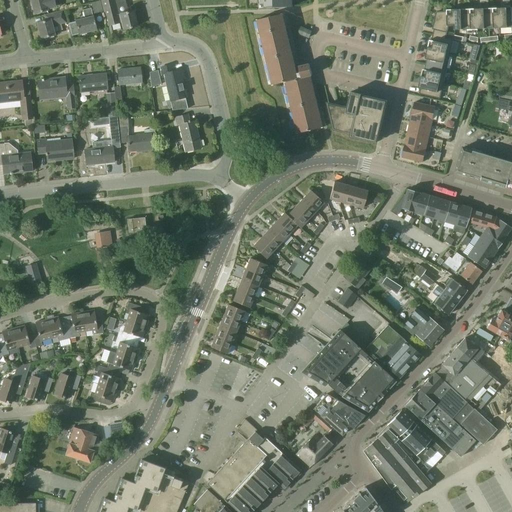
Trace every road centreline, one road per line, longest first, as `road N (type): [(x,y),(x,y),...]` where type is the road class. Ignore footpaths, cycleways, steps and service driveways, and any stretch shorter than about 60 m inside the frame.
road 1 (residential): [(167,381),(245,404),(403,175)]
road 2 (residential): [(365,470),(356,459),(357,437),(457,328),(511,252)]
road 3 (residential): [(218,178),(0,196)]
road 4 (residential): [(398,93),(323,75),(316,50),(321,37),(407,57)]
road 5 (tertiary): [(167,381),(247,202)]
road 6 (residential): [(163,43),(190,45),(207,60),(228,152),(218,178)]
road 7 (residential): [(0,316),(107,292),(154,299)]
road 8 (tertiary): [(247,202),(305,163),(381,168)]
road 9 (residential): [(25,58),(163,43)]
road 10 (residential): [(133,404),(100,416),(0,414)]
road 11 (tertiary): [(78,511),(154,412)]
